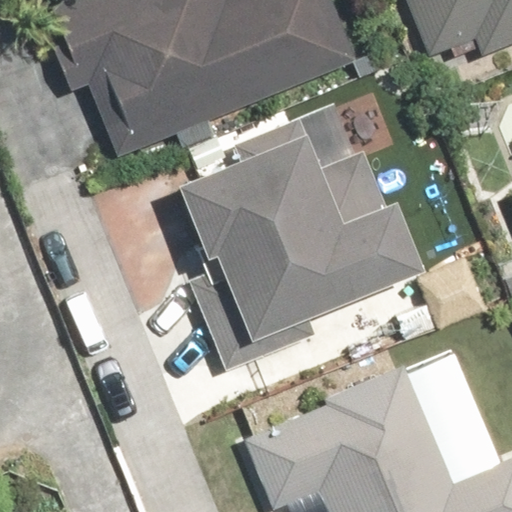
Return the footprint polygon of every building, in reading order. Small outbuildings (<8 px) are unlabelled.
[(88,63),(121,153),(348,72),(322,0),(58,0),(28,11),(51,76),(88,63)] [(511,0),(409,0),(427,44),(478,24),(487,48),(511,38),(511,0)] [(284,131),(153,192),(229,354),(414,268),(356,145),(303,170),(284,131)] [(469,288),(395,316),(405,342),(479,315),(469,288)] [(444,487),(392,365),(316,397),(319,404),(228,442),(257,511),(258,511),(311,490),(319,511),(511,511),(511,459),(444,487)]
